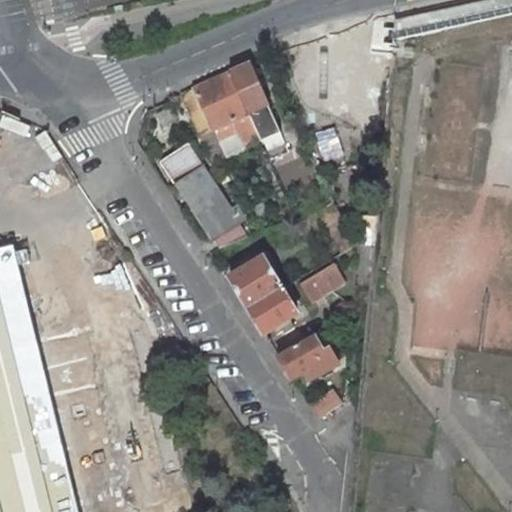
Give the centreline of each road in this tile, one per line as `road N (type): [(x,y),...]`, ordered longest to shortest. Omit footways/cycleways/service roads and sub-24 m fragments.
road 1 (trunk): [(471,0),(406,511)]
road 2 (residential): [(340,511),(74,103)]
road 3 (unknown): [(50,229),(127,377),(156,511)]
road 4 (unclassified): [(74,103),(282,17),(350,0)]
road 5 (trunk): [(485,511),(511,296)]
